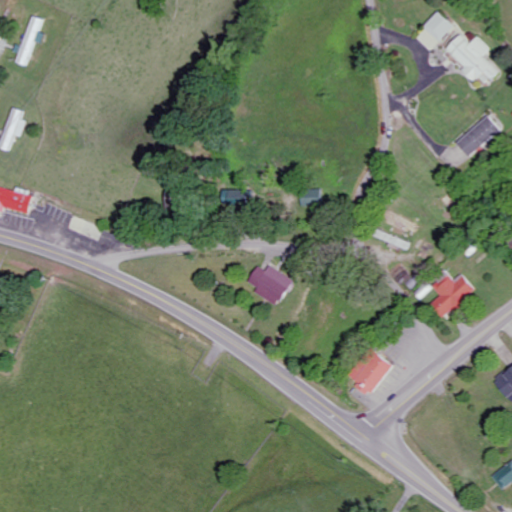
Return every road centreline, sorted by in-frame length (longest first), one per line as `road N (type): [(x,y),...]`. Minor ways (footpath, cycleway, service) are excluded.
road 1 (tertiary): [(0,236),(108,274),(193,316),(462,511)]
road 2 (residential): [(86,265),(237,245),(359,255),(403,292),(452,360)]
road 3 (residential): [(347,252),(389,130),(369,0)]
road 4 (tertiary): [(511,312),(364,435)]
